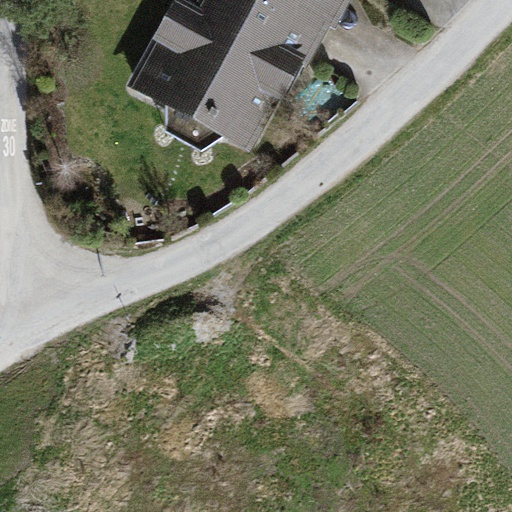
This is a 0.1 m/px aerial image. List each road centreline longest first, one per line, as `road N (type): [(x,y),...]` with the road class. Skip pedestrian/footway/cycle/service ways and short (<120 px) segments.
road 1 (residential): [(502,0),(379,121),(273,210),(180,264),(38,324)]
road 2 (residential): [(14,0),(9,144),(38,324)]
